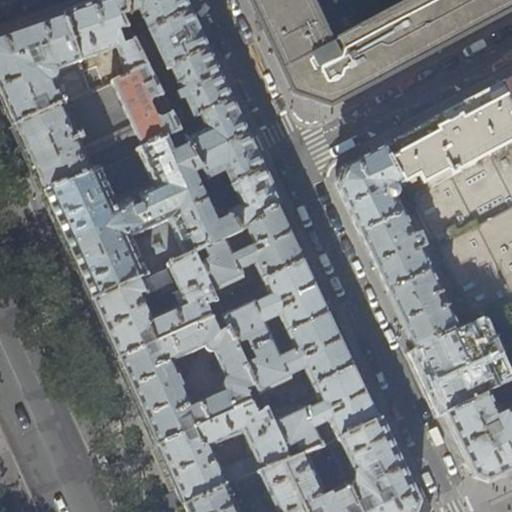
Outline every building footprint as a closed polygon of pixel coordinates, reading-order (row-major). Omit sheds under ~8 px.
[(63,14),(91,93),(147,68),(144,61),(138,50),(133,40),(130,33),(125,24),(122,17),(127,15),(124,0),(101,0),(90,4),(63,14)] [(124,0),(127,15),(122,17),(125,24),(131,21),(129,16),(139,12),(142,18),(137,21),(141,28),(130,33),(133,40),(142,36),(149,32),(189,13),(183,0),(124,0)] [(511,0),(249,0),(273,51),(293,94),(331,107),(371,85),(438,50),(462,37),(511,10),(511,0)] [(189,13),(149,32),(159,54),(144,61),(147,68),(152,78),(160,74),(166,71),(171,69),(208,52),(202,40),(198,32),(189,13)] [(14,128),(91,93),(63,14),(22,28),(0,35),(0,97),(2,100),(14,128)] [(142,36),(133,40),(138,50),(146,46),(142,36)] [(208,52),(171,69),(181,92),(177,94),(180,101),(185,99),(187,103),(176,108),(170,95),(163,99),(177,127),(185,122),(190,120),(231,101),(219,76),(208,52)] [(91,93),(14,128),(31,167),(34,173),(39,185),(43,194),(180,133),(177,127),(163,99),(152,78),(147,68),(91,93)] [(166,71),(160,74),(163,80),(169,77),(166,71)] [(511,78),(501,84),(511,105),(511,78)] [(511,105),(501,84),(451,111),(383,147),(403,184),(434,244),(445,265),(475,321),(511,302),(511,105)] [(190,130),(185,122),(177,127),(180,133),(196,160),(247,136),(240,120),(231,101),(190,120),(193,128),(203,123),(206,130),(197,134),(190,130)] [(180,133),(43,194),(67,247),(72,258),(85,287),(88,295),(91,301),(193,255),(240,233),(241,232),(229,212),(221,200),(216,193),(208,179),(196,160),(180,133)] [(257,155),(247,136),(196,160),(208,179),(225,171),(232,185),(264,171),(257,155)] [(396,188),(403,184),(383,147),(369,154),(356,161),(340,170),(336,184),(344,202),(360,235),(405,213),(406,212),(403,206),(397,209),(394,200),(396,198),(398,196),(398,194),(398,191),(396,188)] [(273,191),(264,171),(232,185),(216,193),(221,200),(235,193),(242,206),(229,212),(241,232),(246,229),(280,204),(273,191)] [(243,240),(240,233),(193,255),(211,294),(247,278),(244,270),(254,265),(262,281),(306,261),(291,228),(289,224),(280,204),(246,229),(253,243),(246,246),(247,250),(233,256),(228,247),(243,240)] [(371,259),(387,293),(433,271),(445,265),(434,244),(426,248),(420,234),(416,236),(405,213),(360,235),(371,259)] [(193,255),(91,301),(101,322),(118,360),(221,315),(211,294),(193,255)] [(306,261),(262,281),(270,298),(262,302),(260,297),(252,301),(253,302),(222,317),(241,356),(272,341),(265,324),(272,321),(275,322),(280,320),(287,334),(331,314),(317,283),(306,261)] [(399,318),(414,350),(466,326),(463,320),(457,323),(433,271),(387,293),(399,318)] [(511,302),(475,321),(466,326),(414,350),(430,383),(445,415),(488,395),(497,390),(511,383),(511,302)] [(241,356),(259,396),(292,381),(290,377),(304,370),(307,376),(301,379),(303,383),(287,389),(291,399),(299,394),(302,401),(310,397),(307,391),(313,388),(321,406),(306,413),(304,409),(272,423),(289,460),(315,451),(324,447),(315,428),(323,425),(325,428),(330,426),(337,441),(382,420),(367,389),(342,337),(331,314),(287,334),(294,349),(290,350),(293,357),(289,355),(281,358),(272,341),(241,356)] [(262,401),(259,396),(241,356),(222,317),(221,315),(118,360),(137,403),(137,404),(156,447),(262,401)] [(511,383),(497,390),(502,399),(511,394),(511,383)] [(511,409),(498,416),(488,395),(445,415),(460,446),(473,475),(474,477),(489,482),(511,471),(511,470),(511,409)] [(262,401),(156,447),(164,464),(173,485),(183,506),(236,484),(250,478),(246,472),(251,470),(246,459),(221,470),(211,448),(243,432),(262,472),(281,464),(289,460),(272,423),(262,401)] [(382,420),(337,441),(328,445),(331,452),(343,447),(356,475),(353,483),(347,485),(359,511),(417,511),(420,503),(397,454),(382,420)] [(359,511),(347,485),(324,496),(308,462),(318,458),(315,451),(289,460),(281,464),(304,511),(359,511)] [(304,511),(281,464),(262,472),(250,478),(236,484),(238,490),(240,494),(252,488),(251,485),(262,481),(276,511),(304,511)] [(238,490),(236,484),(183,506),(185,511),(237,511),(229,494),(238,490)]
